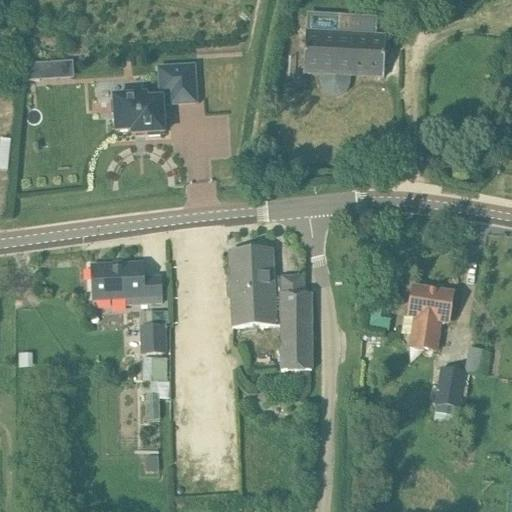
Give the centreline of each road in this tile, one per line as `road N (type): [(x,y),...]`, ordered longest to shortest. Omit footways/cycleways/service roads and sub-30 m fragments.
road 1 (tertiary): [(0,246),(310,208)]
road 2 (unclassified): [(321,511),(326,312),(310,208)]
road 3 (tertiary): [(310,208),(388,203),(511,221)]
